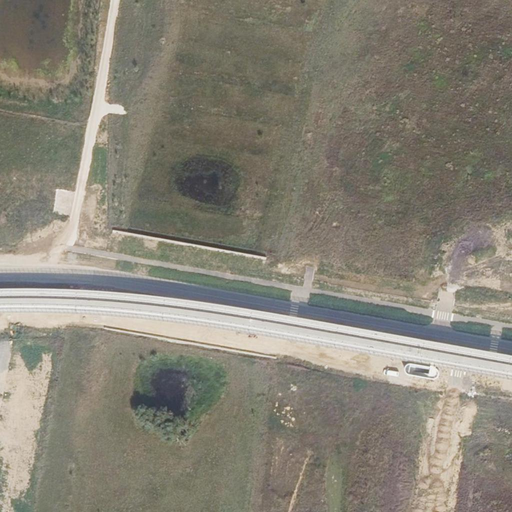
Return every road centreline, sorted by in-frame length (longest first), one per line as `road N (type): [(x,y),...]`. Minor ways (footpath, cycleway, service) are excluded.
road 1 (tertiary): [(438,334),(106,276)]
road 2 (track): [(117,0),(74,222),(44,271)]
road 3 (residential): [(511,124),(486,118),(438,334)]
